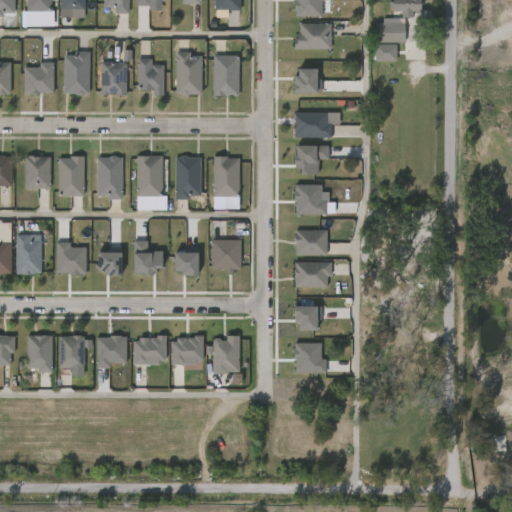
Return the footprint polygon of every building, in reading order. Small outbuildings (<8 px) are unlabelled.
[(0,0),(14,0),(14,12),(3,12),(3,16),(0,16),(0,0)] [(48,0),(48,12),(24,12),(24,0),(48,0)] [(61,10),(56,10),(56,0),(82,0),(82,11),(61,10)] [(126,0),(126,14),(112,14),(112,8),(101,8),(101,0),(126,0)] [(154,9),(154,0),(124,0),(124,14),(138,13),(138,9),(154,9)] [(191,12),(191,0),(170,0),(170,11),(191,12)] [(238,0),(238,11),(211,11),(211,0),(238,0)] [(283,0),(283,24),(310,24),(310,8),(315,8),(315,0),(283,0)] [(423,0),(423,4),(420,4),(420,11),(414,11),(414,18),(400,18),(401,10),(392,10),(392,0),(423,0)] [(401,43),(373,43),(373,23),(401,23),(401,43)] [(328,50),(291,50),(291,40),(294,40),(294,34),(296,34),(297,24),(328,24),(328,50)] [(89,52),(87,93),(76,95),(74,93),(62,93),(63,54),(75,56),(75,51),(89,52)] [(200,93),(188,94),(186,96),(175,94),(176,51),(190,52),(190,55),(201,56),(200,93)] [(363,69),(384,68),(384,51),(363,52),(363,69)] [(238,56),(237,96),(212,96),(213,55),(238,56)] [(151,58),(151,64),(163,64),(163,95),(153,95),(153,90),(137,90),(137,58),(151,58)] [(190,64),(178,64),(179,60),(165,59),(164,102),(190,103),(190,64)] [(0,94),(0,61),(10,62),(10,94),(0,94)] [(110,61),(110,62),(125,62),(125,95),(100,93),(100,61),(110,61)] [(201,104),(227,104),(227,63),(201,63),(201,104)] [(152,72),(140,72),(140,66),(127,66),(126,97),(141,98),(141,103),(151,104),(152,72)] [(42,70),(28,70),(28,75),(12,75),(12,102),(42,101),(42,70)] [(115,70),(89,70),(89,103),(114,103),(115,70)] [(305,100),(305,76),(284,76),(283,100),(305,100)] [(324,113),(324,125),(328,125),(328,138),(291,138),(291,132),(290,132),(291,113),(324,113)] [(316,153),(284,153),(284,182),(306,182),(306,167),(317,166),(316,153)] [(0,155),(4,155),(11,156),(11,185),(0,185),(0,155)] [(32,155),(32,156),(49,156),(49,188),(24,188),(24,157),(32,155)] [(72,195),(57,195),(58,157),(69,157),(69,155),(84,155),(83,196),(72,195)] [(139,195),(136,195),(136,155),(162,156),(161,196),(139,195)] [(186,155),(189,157),(200,157),(200,196),(189,196),(189,199),(175,199),(175,157),(186,155)] [(115,156),(122,157),(121,199),(107,199),(107,196),(96,195),(97,157),(115,156)] [(227,158),(239,158),(239,196),(213,196),(213,156),(227,156),(227,158)] [(38,163),(12,164),(13,196),(39,196),(38,163)] [(150,163),(125,163),(126,218),(154,217),(154,203),(150,203),(150,163)] [(72,164),(47,164),(47,204),(72,203),(72,164)] [(85,205),(111,205),(110,164),(85,164),(85,205)] [(189,164),(164,164),(163,207),(179,207),(179,204),(189,204),(189,164)] [(201,164),(201,204),(227,204),(228,165),(201,164)] [(309,192),(283,192),(283,222),(315,222),(315,208),(309,208),(309,192)] [(325,231),(295,231),(295,256),(325,256),(325,231)] [(26,234),(26,240),(38,240),(37,272),(32,272),(32,273),(28,274),(12,274),(13,234),(26,234)] [(283,263),(315,262),(315,237),(283,238),(283,263)] [(0,273),(0,241),(8,241),(8,273),(0,273)] [(229,247),(199,248),(199,278),(229,278),(229,247)] [(151,258),(136,258),(136,248),(122,248),(121,281),(143,282),(143,276),(150,276),(151,258)] [(44,249),(44,281),(74,281),(75,255),(58,254),(58,249),(44,249)] [(86,281),(110,281),(110,255),(95,255),(95,260),(86,260),(86,281)] [(187,256),(171,256),(171,259),(162,259),(162,281),(186,281),(187,256)] [(293,288),(328,288),(328,263),(293,263),(293,288)] [(305,313),(284,314),(284,338),(305,338),(305,313)] [(0,366),(12,366),(12,336),(0,336),(0,366)] [(26,371),(51,371),(51,337),(26,337),(26,371)] [(83,369),(83,337),(59,337),(59,369),(83,369)] [(15,343),(16,376),(26,376),(26,379),(40,379),(40,343),(15,343)] [(227,343),(215,343),(215,347),(201,347),(201,380),(227,380),(227,343)] [(85,375),(99,375),(99,370),(115,370),(114,344),(84,344),(85,375)] [(154,345),(121,345),(122,371),(154,371),(154,345)] [(159,371),(191,371),(192,345),(160,345),(159,371)] [(309,350),(283,350),(283,380),(314,380),(314,366),(309,366),(309,350)]
